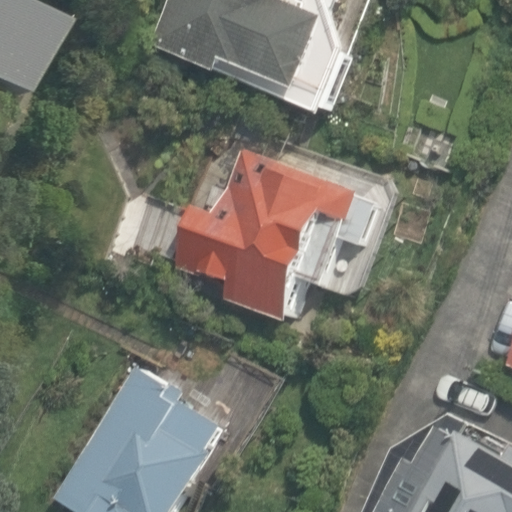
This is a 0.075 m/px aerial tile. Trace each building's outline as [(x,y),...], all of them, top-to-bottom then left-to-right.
[(0,0),(0,87),(33,107),(73,37),(7,0),(0,0)] [(338,118),(384,0),(180,0),(161,47),(338,118)] [(398,178),(319,155),(315,168),(250,149),(231,211),(213,206),(211,212),(177,202),(161,255),(189,263),(187,271),(239,287),(233,304),(300,324),(312,285),(358,299),(380,288),(407,200),(398,178)] [(135,364),(57,496),(83,511),(180,511),(202,476),(218,485),(289,366),(224,328),(185,393),(135,364)] [(511,511),(511,452),(497,444),(491,454),(445,428),(411,449),(402,465),(406,467),(380,511),(511,511)]
